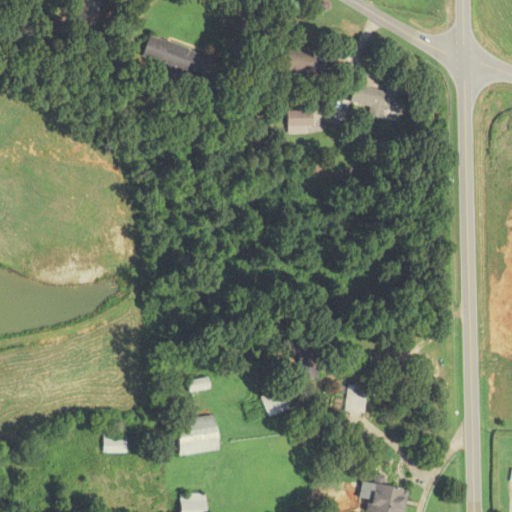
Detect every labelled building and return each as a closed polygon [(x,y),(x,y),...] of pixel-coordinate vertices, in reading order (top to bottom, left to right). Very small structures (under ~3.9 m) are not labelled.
[(202,54),(149,36),(140,60),(193,78),(202,54)] [(333,57),(278,47),(274,70),(329,79),(333,57)] [(384,91),(354,85),(350,104),(369,107),(368,116),(398,122),(404,90),(385,87),(384,91)] [(312,112),(286,112),(286,127),(312,127),(312,112)] [(296,345),(298,379),(317,378),(316,344),(296,345)] [(208,381),(189,381),(189,391),(208,391),(208,381)] [(363,414),(366,388),(347,386),(344,412),(363,414)] [(218,453),(216,418),(176,420),(178,456),(218,453)] [(102,454),(126,454),(126,435),(102,435),(102,454)] [(365,511),(404,511),(408,490),(383,485),(384,478),(372,476),(365,511)] [(206,511),(206,495),(180,495),(179,511),(206,511)]
